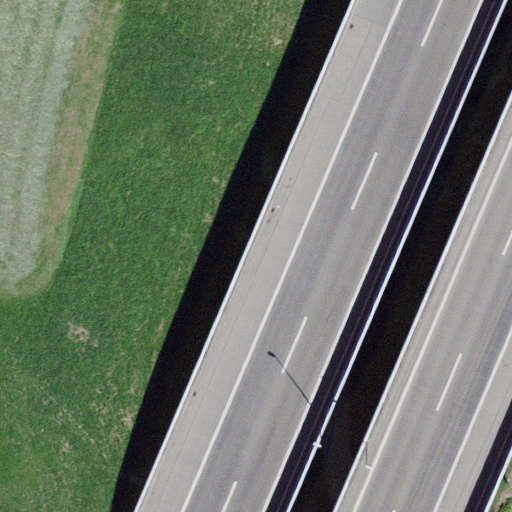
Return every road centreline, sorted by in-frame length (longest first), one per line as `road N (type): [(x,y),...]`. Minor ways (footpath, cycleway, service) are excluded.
road 1 (motorway): [(441,0),(221,511)]
road 2 (track): [(357,511),(342,462),(334,357),(360,0)]
road 3 (motorway): [(395,511),(511,240)]
